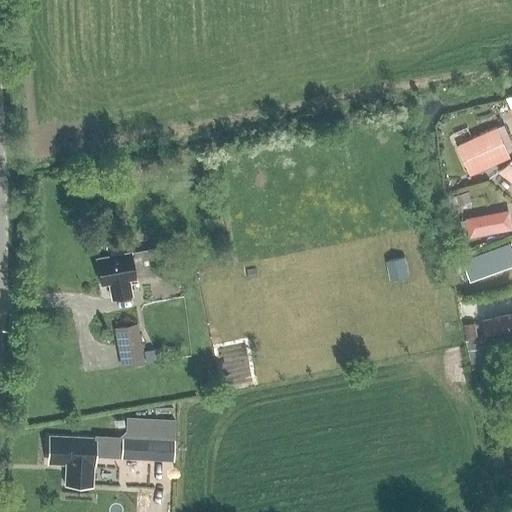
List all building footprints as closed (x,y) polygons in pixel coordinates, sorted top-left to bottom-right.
[(467,167),(506,149),(511,146),(511,141),(505,125),(497,128),(457,146),(467,167)] [(469,192),(464,193),(456,195),(459,206),(472,202),(469,192)] [(467,219),(468,221),(461,222),(464,238),(511,229),(508,211),(467,219)] [(511,247),(511,244),(465,261),(472,280),(511,265),(511,247)] [(110,251),(111,256),(96,258),(100,285),(107,284),(109,299),(130,296),(127,279),(157,274),(154,252),(131,256),(130,252),(123,253),(121,246),(107,248),(108,252),(110,251)] [(390,274),(408,271),(405,257),(388,261),(390,274)] [(511,312),(508,313),(482,319),(485,335),(511,329),(511,312)] [(475,324),(465,326),(464,326),(466,338),(477,336),(475,324)] [(141,366),(134,326),(115,329),(122,369),(141,366)] [(494,341),(468,347),(474,371),(499,365),(494,341)] [(159,349),(144,351),(146,364),(161,362),(159,349)] [(128,419),(127,438),(174,440),(175,422),(150,420),(128,419)] [(93,466),(94,466),(95,438),(71,437),(49,436),(48,464),(66,465),(65,485),(92,487),(93,466)]
